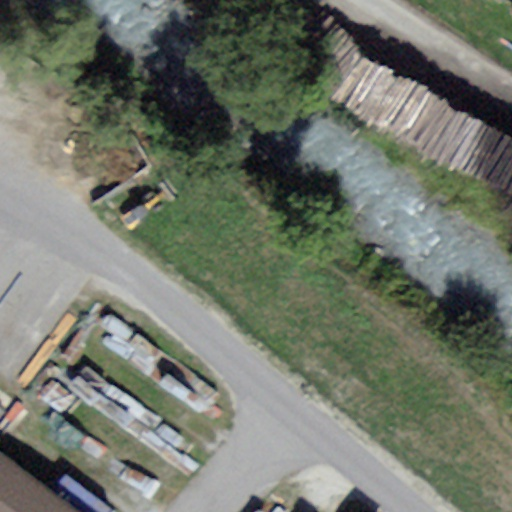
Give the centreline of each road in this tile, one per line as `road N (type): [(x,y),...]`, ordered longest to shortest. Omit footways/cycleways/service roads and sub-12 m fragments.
road 1 (unclassified): [(421,511),(0,183)]
road 2 (track): [(347,0),(511,95)]
road 3 (unknown): [(290,409),(199,511)]
